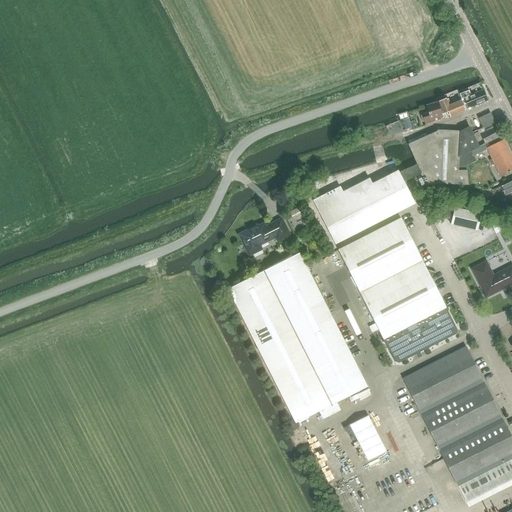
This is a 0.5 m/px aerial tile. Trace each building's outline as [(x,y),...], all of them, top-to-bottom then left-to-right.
[(467,109),(487,100),(483,91),(471,95),(468,90),(459,94),(461,99),(463,99),(467,109)] [(450,117),(465,111),(461,101),(450,105),(448,99),(446,99),(445,98),(438,101),(443,113),(448,112),(450,117)] [(438,102),(426,106),(428,112),(422,114),(420,116),(422,122),(424,122),(425,124),(440,119),(439,115),(442,115),(438,102)] [(478,119),(483,128),(483,130),(496,124),(490,113),(478,119)] [(473,135),(476,141),(482,139),(484,144),(487,143),(501,136),(496,124),(483,130),(483,128),(477,131),(478,133),(473,135)] [(417,165),(421,174),(426,185),(435,185),(435,184),(468,185),(466,170),(458,170),(462,155),(479,147),(476,141),(473,135),(470,127),(460,132),(437,131),(407,145),(417,165)] [(511,157),(504,140),(490,147),(487,148),(488,150),(500,176),(511,170),(511,157)] [(466,167),(476,162),(474,157),(488,150),(487,148),(490,147),(487,143),(484,144),(479,147),(462,155),(458,170),(466,170),(466,167)] [(421,174),(417,165),(412,167),(407,169),(399,173),(398,171),(372,184),(369,179),(342,192),(340,187),(312,201),(335,245),(414,204),(403,182),(411,178),(416,176),(421,174)] [(500,196),(503,202),(511,200),(511,194),(511,193),(511,192),(511,181),(500,187),(504,194),(500,196)] [(445,217),(452,219),(450,225),(477,231),(481,214),(455,207),(444,205),(443,213),(445,217)] [(492,223),(497,232),(509,226),(505,217),(492,223)] [(264,223),(249,231),(247,230),(238,235),(249,256),(262,249),(260,245),(276,237),(278,242),(290,235),(282,218),(266,227),(264,223)] [(400,219),(338,251),(360,293),(362,299),(395,365),(455,335),(456,330),(400,219)] [(299,253),(255,275),(228,289),(296,423),(367,387),(299,253)] [(511,266),(493,276),(486,262),(472,269),(485,296),(501,288),(502,290),(511,284),(511,266)] [(403,379),(457,486),(511,458),(511,440),(465,347),(403,379)] [(348,446),(354,444),(346,426),(315,439),(328,469),(353,458),(348,446)] [(427,502),(404,511),(427,511),(431,511),(427,502)]
